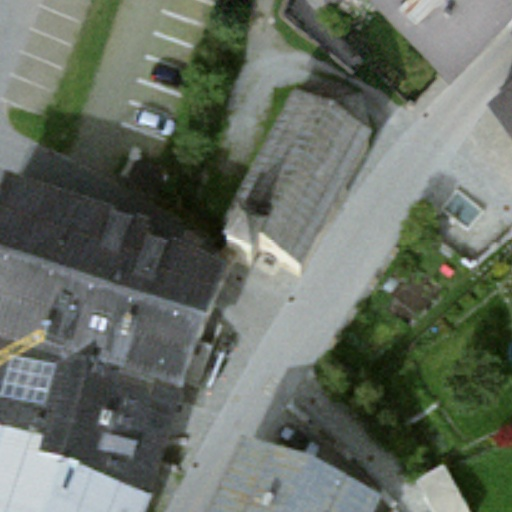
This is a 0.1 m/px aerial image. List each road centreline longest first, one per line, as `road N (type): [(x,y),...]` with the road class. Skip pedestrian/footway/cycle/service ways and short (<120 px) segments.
road 1 (tertiary): [(293,326),(391,180),(511,48)]
road 2 (residential): [(293,326),(175,238),(81,201),(0,144)]
road 3 (tertiary): [(185,511),(293,326)]
